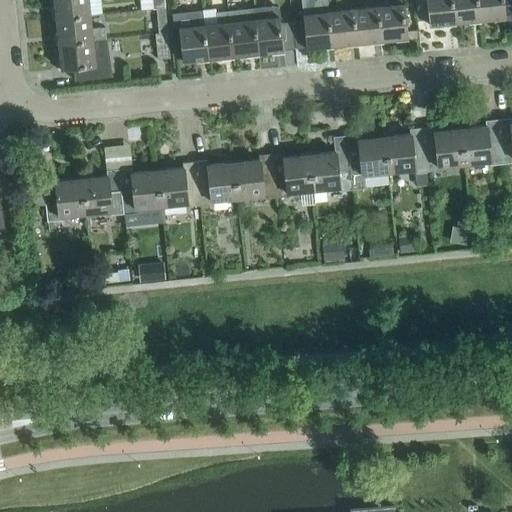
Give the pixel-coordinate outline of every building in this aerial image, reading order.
[(90,15),(88,0),(54,0),(56,18),(90,15)] [(140,0),(141,9),(153,8),(152,0),(140,0)] [(307,48),(333,45),(329,11),(327,0),(301,0),(303,14),(307,48)] [(455,22),(452,0),(426,0),(430,25),(455,22)] [(478,0),(452,0),(455,22),(480,20),(478,0)] [(506,17),(503,0),(478,0),(480,20),(506,17)] [(511,0),(503,0),(506,17),(511,16),(511,0)] [(405,3),(379,6),(383,40),(408,37),(405,3)] [(281,23),(280,16),(279,8),(276,5),(253,8),(258,53),(284,50),(284,49),(281,23)] [(383,40),(379,6),(354,8),(358,42),(383,40)] [(168,32),(165,7),(156,7),(157,8),(159,32),(168,32)] [(258,53),(253,8),(228,10),(233,55),(258,53)] [(358,42),(354,8),(329,11),(333,45),(358,42)] [(233,55),(228,10),(215,12),(217,23),(204,24),(208,58),(233,55)] [(208,58),(204,24),(201,24),(200,13),(191,14),(192,25),(178,27),(182,61),(208,58)] [(105,27),(91,28),(90,15),(56,18),(59,43),(93,39),(93,40),(106,39),(105,27)] [(306,46),(304,20),(293,21),(296,47),(306,46)] [(295,48),(292,21),(281,23),(284,49),(295,48)] [(170,57),(168,32),(159,32),(155,33),(158,58),(170,57)] [(110,75),(106,39),(93,40),(93,39),(59,43),(61,69),(75,67),(76,78),(74,78),(74,80),(112,76),(112,75),(110,75)] [(511,122),(511,117),(498,119),(503,163),(511,162),(511,122)] [(503,163),(498,119),(486,120),(486,125),(461,127),(465,163),(491,161),(491,164),(503,163)] [(465,163),(461,127),(436,130),(435,125),(422,127),(427,171),(440,169),(440,166),(465,163)] [(427,171),(422,127),(410,128),(410,132),(385,135),(389,171),(415,169),(415,172),(427,171)] [(389,171),(385,135),(359,138),(359,133),(346,134),(352,189),(365,188),(364,177),(364,174),(389,171)] [(352,189),(346,134),(334,136),(335,150),(311,153),(315,189),(339,187),(339,191),(352,189)] [(315,189),(311,153),(284,156),(284,151),(271,152),(276,197),(289,195),(289,192),(315,189)] [(276,197),(271,152),(259,154),(259,158),(234,161),(237,197),(264,194),(264,198),(276,197)] [(237,197),(234,161),(208,164),(208,159),(195,160),(200,205),(213,203),(213,200),(237,197)] [(200,205),(195,160),(183,162),(183,166),(158,169),(161,205),(187,202),(188,206),(200,205)] [(161,205),(158,169),(132,171),(132,167),(119,168),(124,212),(137,211),(137,207),(161,205)] [(124,212),(119,168),(106,169),(107,174),(82,177),(85,213),(111,210),(112,214),(124,212)] [(85,213),(82,177),(56,179),(56,175),(43,176),(46,206),(47,220),(61,219),(60,215),(85,213)] [(43,176),(29,178),(32,207),(46,206),(43,176)] [(466,247),(468,230),(453,227),(450,244),(466,247)] [(415,239),(399,241),(401,253),(416,252),(415,239)] [(320,243),(322,262),(341,260),(339,241),(320,243)] [(370,258),(394,256),(393,243),(369,246),(370,258)] [(165,278),(164,262),(138,265),(140,281),(165,278)] [(118,270),(120,281),(130,280),(128,269),(118,270)]
